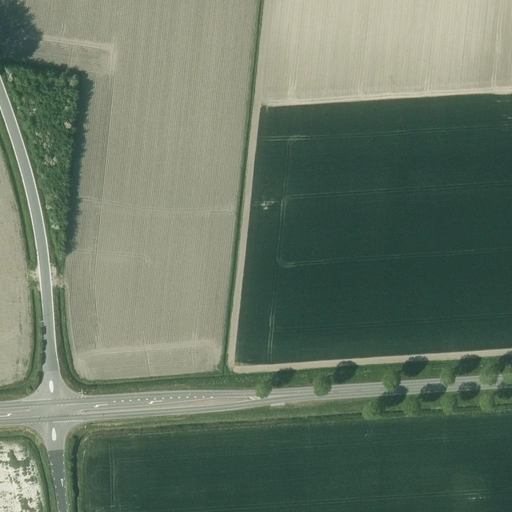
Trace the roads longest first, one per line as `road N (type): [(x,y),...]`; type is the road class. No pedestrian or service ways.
road 1 (primary): [(53,414),(511,382)]
road 2 (tertiary): [(53,414),(36,212),(0,98)]
